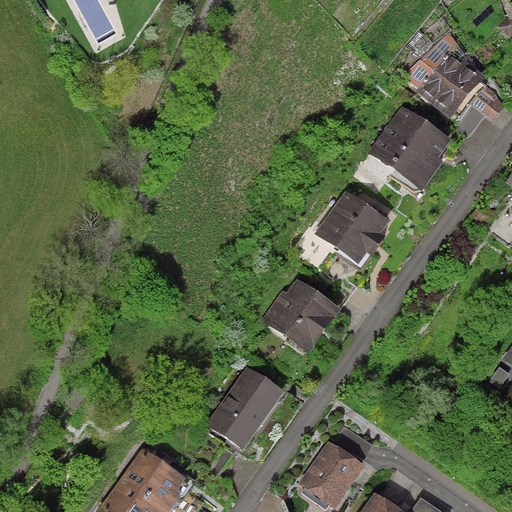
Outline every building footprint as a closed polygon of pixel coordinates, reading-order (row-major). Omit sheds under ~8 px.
[(486,77),(462,57),(465,53),(448,32),(403,76),(419,88),(416,92),(437,108),(451,118),(455,114),(459,117),(470,104),(486,85),(482,82),(486,77)] [(511,91),(511,53),(493,77),(511,91)] [(486,85),(470,104),(486,116),(493,121),(505,107),(495,93),(486,85)] [(451,118),(437,108),(431,116),(462,142),(466,137),(468,138),(486,116),(470,104),(459,117),(455,114),(451,118)] [(450,140),(402,107),(370,152),(394,169),(389,176),(413,192),(422,191),(443,161),(438,158),(450,140)] [(390,220),(345,190),(316,234),(339,249),(335,254),(361,272),(385,236),(381,233),(390,220)] [(484,225),(493,211),(480,202),(470,216),(484,225)] [(342,307),(356,287),(339,275),(325,295),(342,307)] [(341,308),(297,277),(287,293),(283,290),(262,320),(309,353),(341,308)] [(511,343),(501,358),(511,365),(511,343)] [(283,391),(246,366),(206,425),(243,450),(283,391)] [(363,460),(373,445),(344,426),(334,440),(363,460)] [(364,465),(328,441),(298,485),(335,509),(364,465)] [(186,478),(142,447),(97,510),(99,511),(169,511),(181,497),(179,487),(186,478)] [(405,511),(375,491),(360,511),(405,511)] [(441,511),(420,497),(409,511),(441,511)]
